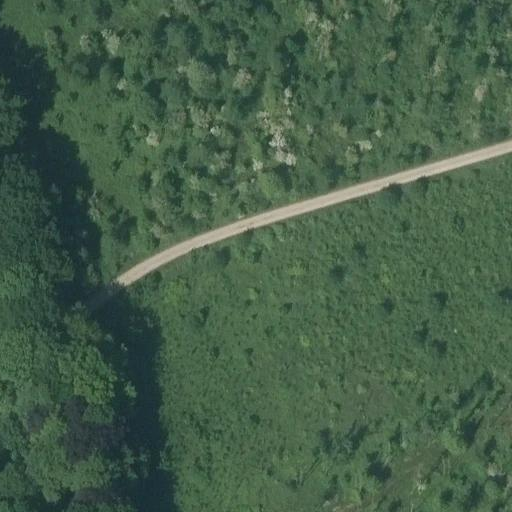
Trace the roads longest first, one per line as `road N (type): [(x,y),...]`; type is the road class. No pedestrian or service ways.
road 1 (track): [(49,334),(144,266),(214,235),(511,144)]
road 2 (track): [(78,511),(56,358),(0,214)]
